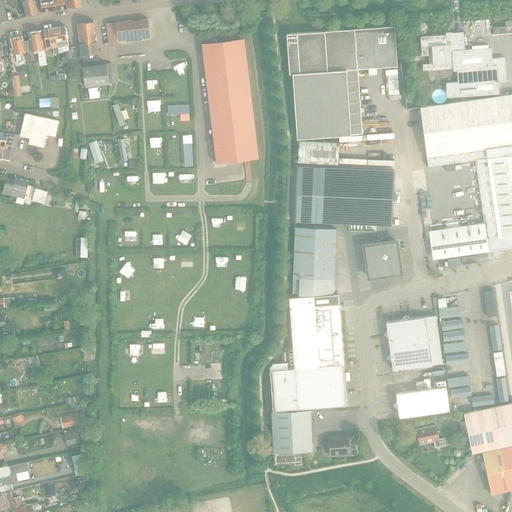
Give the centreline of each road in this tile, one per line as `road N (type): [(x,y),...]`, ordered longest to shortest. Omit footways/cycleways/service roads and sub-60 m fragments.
road 1 (unclassified): [(457,511),(383,453),(369,423),(363,317),(376,300),(423,287)]
road 2 (unclassified): [(423,287),(397,108),(382,97),(350,100)]
road 3 (unknown): [(155,4),(158,28),(191,46),(196,58),(203,193)]
road 4 (unknown): [(203,193),(204,266),(182,307),(173,380)]
